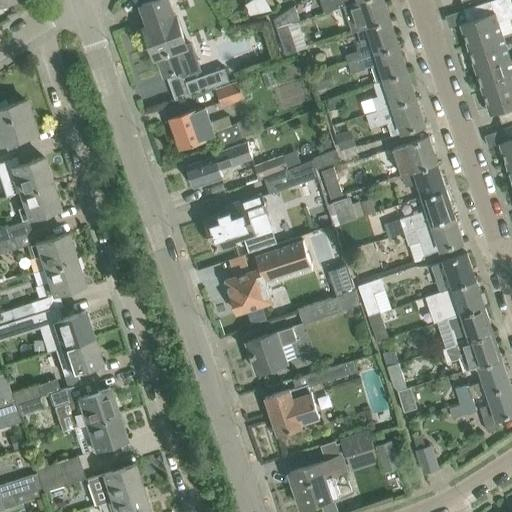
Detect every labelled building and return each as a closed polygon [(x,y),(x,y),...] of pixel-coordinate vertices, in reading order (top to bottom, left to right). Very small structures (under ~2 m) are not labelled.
[(24,0),(22,0),(12,4),(15,12),(27,7),(24,0)] [(154,0),(142,4),(142,5),(143,5),(150,26),(147,27),(152,38),(148,39),(154,57),(158,56),(165,76),(174,101),(230,81),(225,67),(185,82),(183,75),(201,69),(191,41),(186,43),(174,8),(171,0),(154,0)] [(251,0),(244,4),(249,15),(271,9),(265,0),(251,0)] [(343,5),(344,6),(360,0),(320,0),(324,11),(343,5)] [(384,0),(360,0),(344,6),(352,31),(356,29),(357,30),(390,18),(384,0)] [(468,20),(461,23),(468,46),(503,35),(498,21),(509,18),(511,16),(511,7),(509,0),(491,0),(464,9),(468,20)] [(294,6),(273,15),(277,27),(288,24),(299,20),(294,6)] [(390,18),(357,30),(365,55),(372,53),(372,54),(399,45),(390,18)] [(288,24),(277,27),(286,54),(296,50),(288,24)] [(503,35),(468,46),(476,68),(510,57),(503,35)] [(399,45),(372,54),(375,63),(371,65),(376,81),(373,82),(373,83),(408,71),(399,45)] [(345,54),(347,62),(361,57),(358,50),(345,54)] [(364,67),(361,57),(347,62),(351,72),(364,67)] [(511,63),(510,57),(476,68),(483,91),(511,81),(511,63)] [(318,89),(330,85),(324,69),(313,74),(318,89)] [(366,113),(366,114),(381,109),(399,103),(416,97),(408,71),(373,83),(377,95),(373,96),(377,110),(366,113)] [(221,104),(244,96),(238,81),(216,89),(221,104)] [(511,81),(483,91),(491,114),(498,112),(501,123),(511,119),(511,81)] [(381,109),(366,114),(370,128),(388,122),(392,135),(425,124),(416,97),(399,103),(381,109)] [(341,98),(328,102),(330,110),(343,106),(341,98)] [(0,105),(0,143),(33,133),(28,117),(30,117),(25,100),(14,103),(14,101),(0,105)] [(196,107),(189,110),(170,116),(181,148),(200,141),(206,139),(205,136),(211,134),(216,146),(242,137),(242,135),(251,132),(246,119),(237,122),(214,131),(205,107),(196,110),(196,107)] [(511,125),(503,129),(507,140),(500,142),(508,165),(511,163),(511,125)] [(350,130),(335,134),(340,150),(355,145),(350,130)] [(429,136),(393,147),(401,174),(437,162),(429,136)] [(321,140),(323,147),(331,145),(328,137),(321,140)] [(216,156),(187,165),(194,186),(213,179),(221,177),(218,168),(253,156),(252,154),(260,152),(256,140),(248,143),(248,141),(233,146),(214,152),(216,156)] [(340,160),(335,148),(312,157),(314,160),(317,169),(340,160)] [(287,167),(283,154),(254,165),(259,178),(287,167)] [(17,157),(0,161),(0,181),(5,196),(19,191),(19,192),(51,182),(43,156),(24,162),(19,164),(17,157)] [(314,160),(291,168),(296,183),(297,183),(319,176),(317,169),(314,160)] [(437,162),(401,174),(405,186),(419,181),(424,196),(446,188),(437,162)] [(330,198),(343,194),(333,166),(321,170),(330,198)] [(296,183),(291,168),(264,177),(270,193),(296,183)] [(0,228),(0,240),(32,231),(27,218),(60,207),(51,182),(19,192),(24,207),(18,209),(23,221),(0,228)] [(389,238),(404,232),(455,215),(446,188),(424,196),(428,208),(400,218),(384,223),(389,238)] [(213,227),(209,228),(216,248),(235,242),(234,239),(243,236),(248,252),(277,242),(266,211),(267,210),(262,194),(228,206),(229,210),(210,217),(213,227)] [(352,203),(350,196),(327,203),(334,225),(353,219),(357,218),(357,217),(363,214),(358,200),(352,203)] [(359,200),(364,214),(374,211),(369,197),(359,200)] [(455,215),(404,232),(408,244),(420,240),(425,254),(463,241),(455,215)] [(68,232),(30,244),(34,257),(39,255),(44,268),(76,258),(68,232)] [(260,267),(226,279),(238,313),(248,309),(269,302),(273,301),(267,284),(313,268),(303,239),(256,255),(260,267)] [(349,257),(354,272),(369,267),(365,252),(349,257)] [(425,296),(426,297),(476,280),(467,253),(431,265),(440,291),(425,296)] [(238,257),(241,270),(258,267),(255,254),(238,257)] [(76,258),(44,268),(49,283),(43,285),(47,296),(84,283),(76,258)] [(380,278),(358,285),(368,316),(380,312),(373,293),(384,289),(380,278)] [(476,280),(426,297),(434,321),(446,317),(447,318),(485,306),(476,280)] [(356,290),(328,299),(309,305),(299,309),(304,322),(360,303),(356,290)] [(58,294),(0,312),(0,324),(33,313),(61,304),(58,294)] [(443,348),(493,331),(485,306),(447,318),(455,343),(443,348)] [(48,323),(38,326),(46,351),(56,348),(62,346),(93,336),(85,311),(48,323)] [(380,312),(368,316),(377,342),(389,338),(380,312)] [(0,324),(0,338),(38,326),(33,313),(0,324)] [(278,330),(266,334),(247,341),(257,371),(288,361),(283,345),(298,340),(293,326),(278,331),(278,330)] [(479,366),(502,358),(493,331),(443,348),(447,361),(459,357),(464,371),(479,366)] [(62,346),(56,348),(64,374),(101,362),(93,336),(62,346)] [(394,348),(382,352),(387,367),(398,363),(394,348)] [(511,384),(502,358),(479,366),(483,380),(468,385),(467,383),(455,387),(459,401),(473,397),(487,392),(511,384)] [(290,388),(284,390),(265,397),(277,434),(302,426),(301,423),(318,418),(311,395),(308,386),(344,375),(357,371),(353,359),(292,378),(295,388),(290,389),(290,388)] [(398,363),(387,367),(393,385),(404,381),(398,363)] [(0,414),(17,409),(15,404),(13,398),(11,399),(3,375),(0,376),(0,414)] [(60,390),(47,394),(50,405),(64,400),(65,400),(73,427),(86,423),(118,412),(109,387),(90,393),(85,395),(82,383),(60,390)] [(491,403),(479,407),(488,432),(500,424),(498,418),(511,413),(511,388),(511,384),(487,392),(491,403)] [(38,397),(34,386),(11,393),(13,398),(15,404),(38,397)] [(404,410),(416,407),(410,386),(398,390),(404,410)] [(473,397),(459,401),(463,413),(476,409),(473,397)] [(0,414),(0,427),(21,421),(17,409),(0,414)] [(118,412),(86,423),(90,436),(85,438),(89,450),(126,438),(118,412)] [(369,430),(340,438),(345,455),(374,446),(369,430)] [(21,436),(12,438),(15,449),(24,446),(21,436)] [(385,470),(400,465),(392,440),(377,445),(385,470)] [(425,472),(426,472),(438,468),(431,445),(418,449),(425,472)] [(78,455),(36,468),(40,480),(82,467),(78,455)] [(340,495),(334,474),(346,470),(341,455),(290,472),(302,508),(340,495)] [(85,479),(93,504),(142,488),(134,463),(85,479)] [(82,467),(40,480),(41,483),(43,491),(85,477),(82,467)] [(0,483),(0,496),(0,497),(41,483),(40,480),(36,468),(34,469),(35,472),(0,483)] [(41,483),(0,497),(4,508),(45,495),(43,491),(41,483)] [(150,511),(142,488),(93,504),(94,505),(97,504),(99,511),(150,511)]
